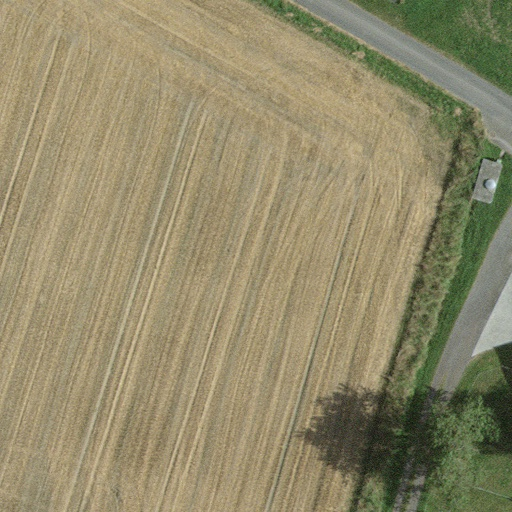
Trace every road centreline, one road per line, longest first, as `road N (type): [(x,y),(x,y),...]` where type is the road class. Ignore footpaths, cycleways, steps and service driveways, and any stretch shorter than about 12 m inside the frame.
road 1 (track): [(407,511),(457,355),(511,275)]
road 2 (track): [(302,0),(511,123)]
